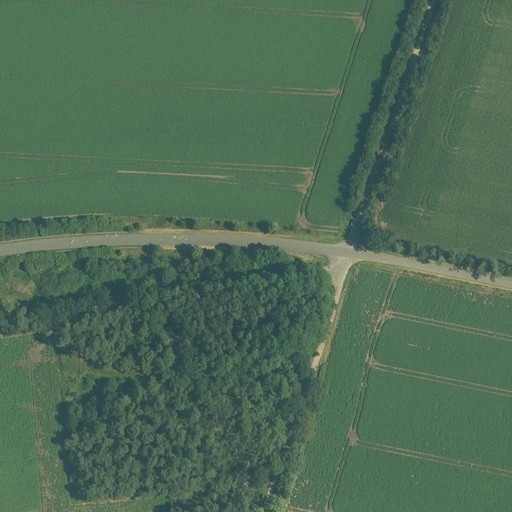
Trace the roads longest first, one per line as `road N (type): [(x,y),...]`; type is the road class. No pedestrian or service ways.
road 1 (unclassified): [(0,256),(114,242),(290,245),(511,286)]
road 2 (track): [(350,253),(267,511)]
road 3 (track): [(350,253),(432,0)]
